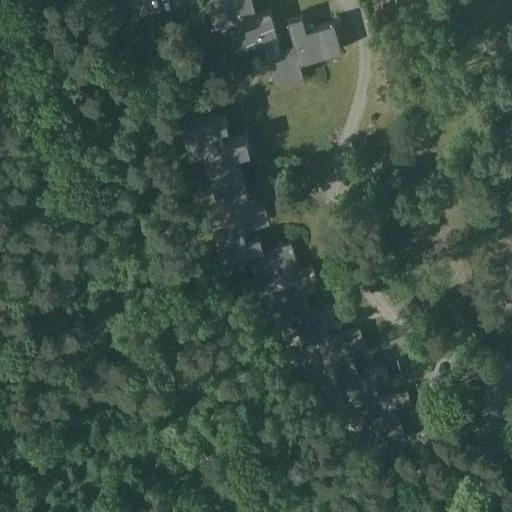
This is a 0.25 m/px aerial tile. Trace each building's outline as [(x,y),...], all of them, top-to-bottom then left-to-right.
[(222,0),(224,6),(210,10),(214,25),(242,17),(246,30),(232,34),(236,49),(264,41),(275,83),(304,75),(300,61),(342,49),(334,20),(306,28),(302,14),(287,19),(295,47),(282,50),(271,8),(257,12),(253,0),(222,0)] [(264,250),(263,249),(259,235),(245,239),(242,226),(270,219),(266,204),(252,208),(237,153),(250,149),(246,134),(218,142),(215,129),(229,125),(225,111),(182,123),(190,151),(204,147),(227,230),(213,233),(221,262),(249,254),(264,250)] [(249,254),(257,282),(271,278),(282,320),(296,316),(304,344),(318,340),(329,381),(343,377),(351,405),(365,401),(376,443),(405,435),(398,407),(411,403),(407,388),(379,396),(376,383),(390,379),(386,364),(358,372),(350,345),(364,341),(360,327),(332,335),(328,322),(343,318),(338,303),(311,311),(303,284),(317,280),(313,265),(299,269),(295,256),(291,241),(263,249),(264,250),(249,254)] [(453,465),(461,457),(470,448),(436,414),(419,431),(453,465)] [(461,457),(453,465),(459,471),(467,463),(461,457)]
